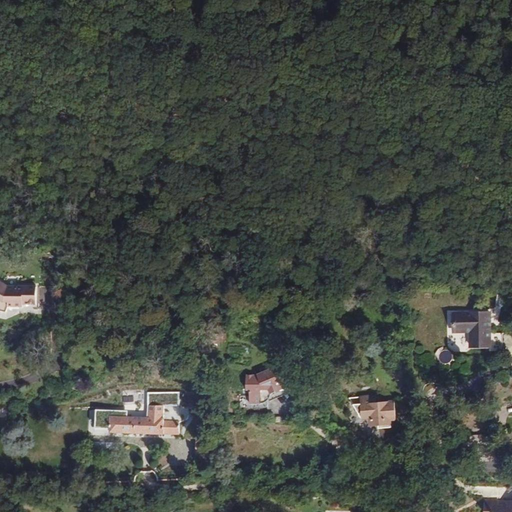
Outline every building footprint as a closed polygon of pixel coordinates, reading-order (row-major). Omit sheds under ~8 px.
[(0,281),(0,310),(7,312),(9,306),(24,306),(24,304),(37,304),(37,286),(8,286),(0,281)] [(490,346),(490,312),(453,313),(453,331),(471,330),(471,347),(490,346)] [(212,330),(212,338),(212,348),(220,348),(219,343),(224,343),(224,338),(226,338),(226,329),(224,329),(224,324),(211,324),(212,330)] [(198,339),(212,338),(212,330),(197,330),(198,339)] [(258,375),(247,375),(247,390),(250,390),(250,403),(262,404),(262,403),(262,402),(263,402),(264,401),(266,400),(267,399),(269,398),(270,396),(271,394),(272,394),(287,388),(282,376),(286,375),(281,365),(258,375)] [(179,392),(166,392),(166,408),(179,407),(179,392)] [(264,402),(267,401),(269,399),(271,397),(271,395),(272,394),(271,394),(270,396),(269,398),(267,399),(266,400),(264,401),(263,402),(262,402),(262,403),(264,402)] [(78,395),(69,395),(69,396),(70,405),(78,405),(78,395)] [(134,396),(123,396),(123,403),(134,404),(134,396)] [(374,396),(349,398),(362,419),(369,418),(370,427),(379,426),(380,428),(392,427),(391,420),(396,420),(395,401),(375,402),(374,396)] [(164,421),(165,407),(141,407),(141,412),(133,412),(133,417),(124,417),(124,412),(114,412),(113,416),(110,416),(110,432),(164,434),(180,434),(180,421),(164,421)] [(60,466),(73,464),(74,464),(73,451),(72,439),(71,439),(59,441),(60,466)] [(40,484),(39,474),(6,475),(7,485),(40,484)] [(499,501),(484,501),(484,511),(511,511),(511,505),(499,505),(499,501)] [(114,502),(102,502),(101,511),(107,511),(114,511),(114,502)]
